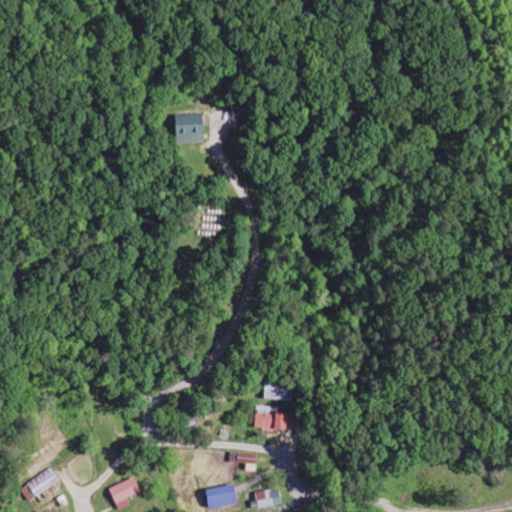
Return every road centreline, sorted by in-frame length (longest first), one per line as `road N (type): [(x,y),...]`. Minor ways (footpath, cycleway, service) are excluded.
road 1 (residential): [(381,511),(310,497),(271,453),(165,444),(133,453),(86,511)]
road 2 (residential): [(408,511),(433,414),(486,321),(511,303)]
